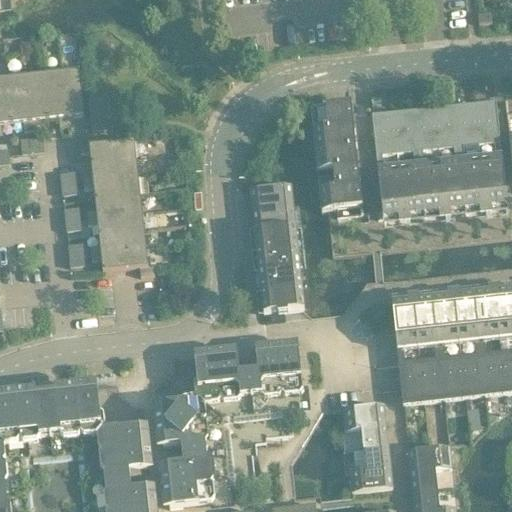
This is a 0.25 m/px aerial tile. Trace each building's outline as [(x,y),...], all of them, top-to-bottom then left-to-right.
[(491,28),(490,17),(478,19),(479,29),(491,28)] [(61,77),(67,132),(74,131),(73,121),(84,120),(79,75),(61,77)] [(60,133),(67,132),(61,77),(43,79),(48,124),(58,123),(60,133)] [(37,125),(48,124),(43,79),(25,81),(31,136),(38,135),(37,125)] [(24,136),(31,136),(25,81),(7,82),(12,128),(23,127),(24,136)] [(1,129),(12,128),(7,82),(0,83),(0,139),(2,139),(1,129)] [(88,102),(89,113),(104,112),(102,101),(88,102)] [(454,111),(465,215),(507,210),(505,192),(496,114),(496,107),(454,111)] [(382,216),(372,121),(361,123),(353,124),(351,108),(311,112),(311,120),(319,193),(322,215),(328,215),(336,214),(337,223),(363,220),(363,219),(372,218),(377,217),(377,216),(382,216)] [(465,215),(454,111),(413,116),(424,219),(465,215)] [(105,123),(104,112),(89,113),(91,124),(105,123)] [(511,119),(508,120),(507,113),(496,114),(505,192),(511,191),(511,119)] [(424,219),(413,116),(372,120),(372,121),(382,216),(383,224),(424,219)] [(106,134),(105,123),(91,124),(92,135),(106,134)] [(43,143),(32,144),(33,158),(44,156),(43,143)] [(22,159),(33,158),(32,144),(21,145),(22,159)] [(90,157),(91,168),(136,163),(134,145),(89,150),(79,151),(80,158),(90,157)] [(8,154),(0,155),(0,169),(9,168),(8,154)] [(82,180),(83,187),(138,181),(136,163),(91,168),(92,179),(82,180)] [(60,178),(61,189),(76,188),(74,177),(60,178)] [(95,204),(140,199),(150,198),(148,180),(138,181),(83,187),(84,194),(94,193),(95,204)] [(76,188),(61,189),(63,200),(77,199),(76,188)] [(255,236),(295,232),(291,190),(264,193),(250,194),(255,236)] [(142,217),(140,199),(95,204),(96,215),(86,216),(87,223),(142,217)] [(65,225),(79,223),(78,212),(64,214),(65,225)] [(144,235),(142,217),(87,223),(88,230),(98,229),(99,240),(144,235)] [(79,223),(65,225),(66,236),(81,234),(79,223)] [(257,256),(297,252),(295,232),(255,236),(257,256)] [(91,259),(146,253),(144,235),(99,240),(100,251),(90,252),(91,259)] [(69,261),(83,259),(82,248),(68,250),(69,261)] [(259,277),(300,272),(297,252),(257,256),(259,277)] [(148,271),(146,253),(91,259),(92,266),(102,265),(103,276),(139,272),(148,271)] [(83,259),(69,261),(70,272),(85,270),(83,259)] [(154,270),(148,271),(139,272),(140,281),(155,280),(154,270)] [(261,297),(302,293),(300,272),(259,277),(261,297)] [(302,293),(261,297),(264,318),(304,314),(302,293)] [(511,294),(474,298),(485,402),(511,398),(511,294)] [(445,406),(485,402),(474,298),(433,303),(445,406)] [(403,410),(445,406),(433,303),(392,307),(403,410)] [(195,401),(206,410),(218,408),(221,405),(224,408),(238,406),(242,402),(260,400),(264,403),(281,401),(282,418),(305,415),(298,347),(255,352),(257,375),(240,377),(237,353),(194,358),(197,385),(196,386),(194,389),(195,401)] [(0,448),(5,452),(6,451),(18,450),(20,447),(23,450),(38,448),(41,444),(50,443),(59,442),(64,445),(78,444),(81,441),(84,443),(96,442),(97,442),(106,431),(105,431),(104,419),(101,416),(100,415),(97,390),(54,395),(55,401),(37,403),(36,397),(0,400),(0,448)] [(205,411),(206,410),(195,401),(194,401),(194,402),(183,403),(180,406),(179,407),(153,410),(157,453),(181,450),(183,468),(159,470),(163,511),(175,511),(232,506),(230,483),(213,485),(212,469),(207,465),(205,447),(209,443),(207,428),(204,426),(206,423),(205,411)] [(363,454),(388,451),(384,410),(343,414),(345,436),(361,434),(363,454)] [(263,424),(265,449),(267,449),(266,444),(287,442),(285,422),(263,424)] [(106,431),(97,442),(97,443),(104,511),(157,511),(155,491),(131,494),(129,476),(153,473),(148,430),(122,433),(121,433),(118,430),(106,431)] [(5,452),(0,448),(0,511),(11,511),(7,507),(5,489),(8,485),(7,470),(3,468),(6,465),(5,453),(5,452)] [(388,451),(363,454),(365,473),(349,475),(352,497),(392,493),(388,451)] [(413,497),(437,494),(435,475),(451,473),(448,451),(408,455),(413,497)] [(31,507),(83,502),(79,465),(57,467),(57,463),(58,463),(57,458),(47,459),(48,468),(27,470),(31,507)] [(232,463),(234,485),(255,483),(252,462),(257,461),(257,460),(232,463)] [(413,497),(414,511),(455,511),(451,511),(439,511),(437,494),(413,497)]
